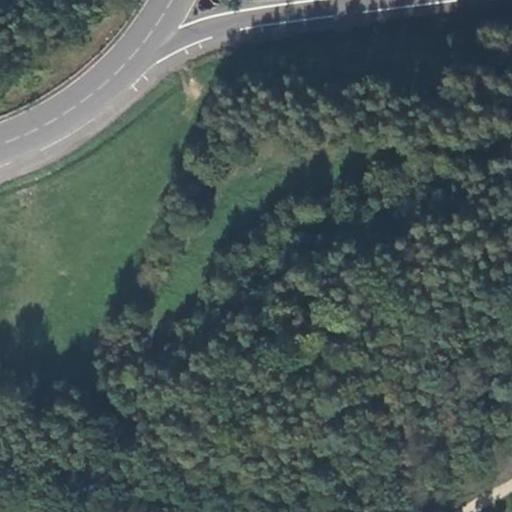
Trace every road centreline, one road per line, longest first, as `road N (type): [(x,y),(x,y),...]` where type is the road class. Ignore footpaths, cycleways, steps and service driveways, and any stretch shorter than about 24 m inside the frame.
road 1 (trunk): [(129,60),(238,22),(385,0)]
road 2 (trunk): [(0,143),(59,116),(129,60)]
